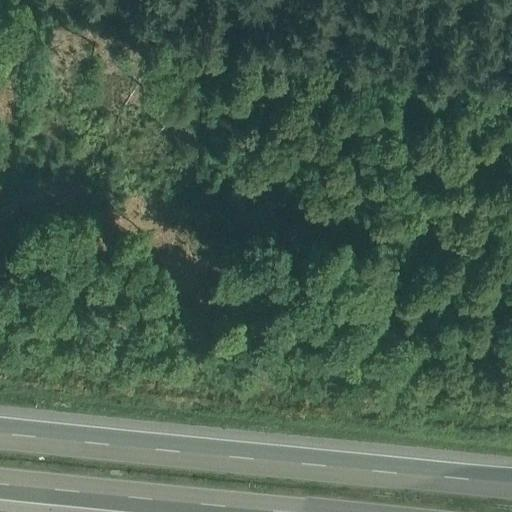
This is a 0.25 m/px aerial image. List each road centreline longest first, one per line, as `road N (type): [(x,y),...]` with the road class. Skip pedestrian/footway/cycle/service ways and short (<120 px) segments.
road 1 (motorway): [(511,484),(0,427)]
road 2 (motorway): [(0,478),(318,511)]
